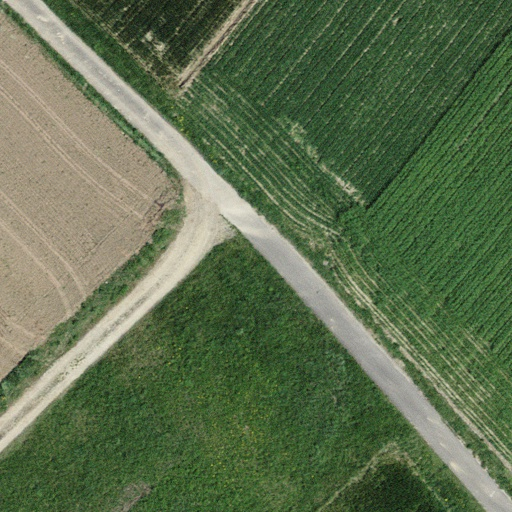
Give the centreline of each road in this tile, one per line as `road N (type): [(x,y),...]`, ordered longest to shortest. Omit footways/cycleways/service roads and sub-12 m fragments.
road 1 (track): [(14,0),(224,207),(491,511)]
road 2 (track): [(0,429),(224,207)]
